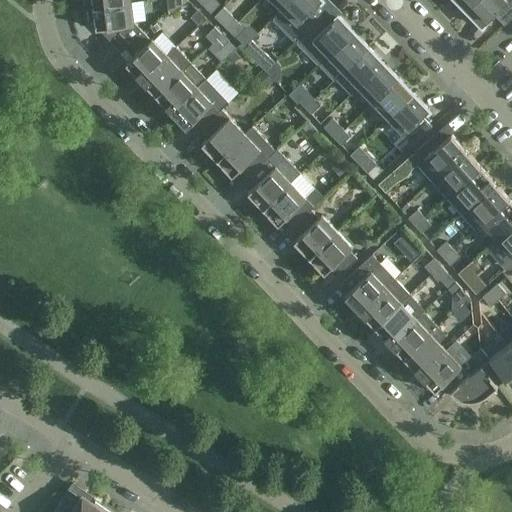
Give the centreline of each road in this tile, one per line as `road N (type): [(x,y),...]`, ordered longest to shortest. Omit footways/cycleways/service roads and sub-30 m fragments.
road 1 (residential): [(511,447),(482,458),(451,453),(412,424),(62,62),(46,29),(45,0)]
road 2 (residential): [(479,88),(389,0)]
road 3 (residential): [(174,511),(75,443)]
